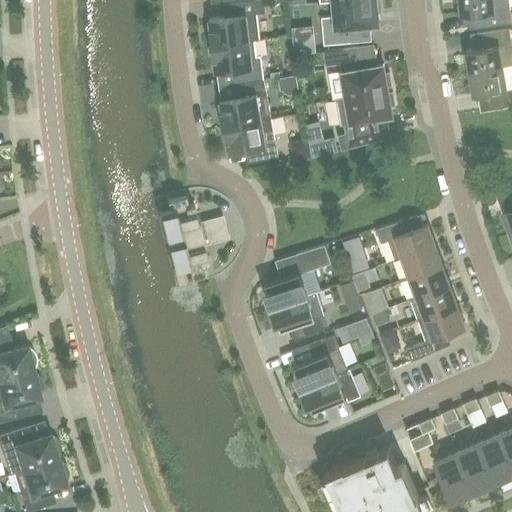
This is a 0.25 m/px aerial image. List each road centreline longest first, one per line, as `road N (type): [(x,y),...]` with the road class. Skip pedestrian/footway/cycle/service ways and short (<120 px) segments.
road 1 (residential): [(511,357),(290,454),(235,325),(228,282),(245,265),(253,210),(235,186),(204,173),(183,132),(169,0)]
road 2 (residential): [(511,337),(473,245),(412,0)]
road 3 (tertiary): [(137,511),(107,421),(63,214)]
road 4 (tertiary): [(63,214),(44,0)]
